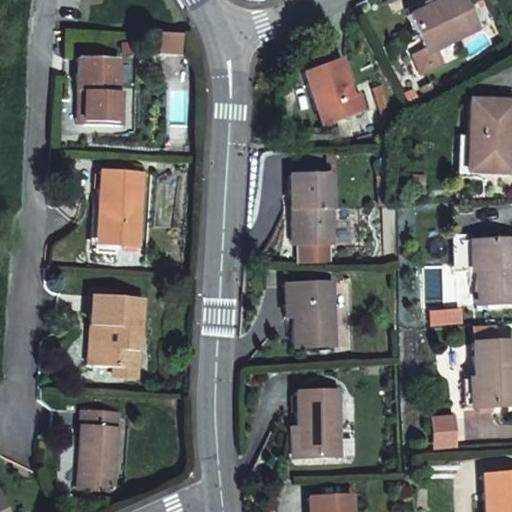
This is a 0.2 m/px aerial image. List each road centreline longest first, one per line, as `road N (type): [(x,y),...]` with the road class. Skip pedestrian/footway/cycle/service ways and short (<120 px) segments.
road 1 (tertiary): [(224,41),(230,111),(215,392),(222,502)]
road 2 (residential): [(52,0),(31,178),(16,456)]
